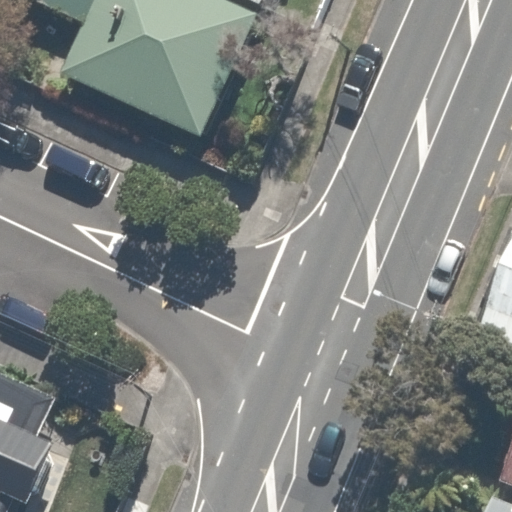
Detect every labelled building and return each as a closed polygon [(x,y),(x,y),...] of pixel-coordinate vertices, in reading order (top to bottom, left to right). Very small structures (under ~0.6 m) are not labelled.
[(33,0),(95,28),(71,80),(211,145),(268,22),(221,0),(33,0)] [(243,0),(269,12),(274,0),(243,0)] [(511,261),(480,339),(511,352),(511,261)] [(0,511),(18,511),(22,504),(36,510),(64,450),(47,442),(65,404),(0,375),(0,511)] [(511,448),(498,482),(511,488),(511,448)] [(511,511),(511,499),(501,495),(493,511),(511,511)]
